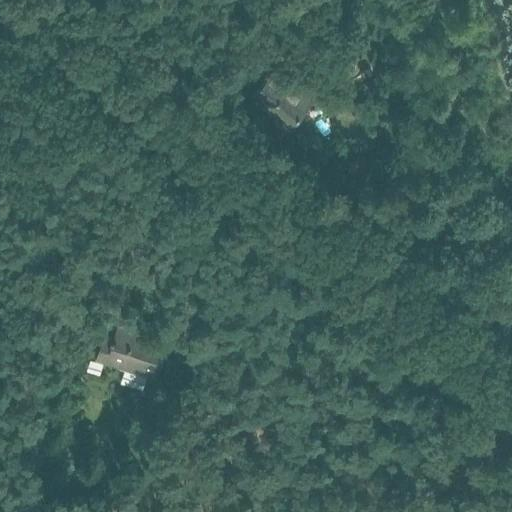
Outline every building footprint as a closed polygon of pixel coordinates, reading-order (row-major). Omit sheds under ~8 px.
[(249,26),(265,40),(273,31),(258,17),(249,26)] [(307,62),(315,54),(308,48),(300,57),(307,62)] [(271,109),(296,80),(277,65),(253,94),(271,109)] [(314,96),(296,80),(271,109),(276,114),(274,117),(287,128),(314,96)] [(358,103),(344,92),(335,104),(349,115),(358,103)] [(388,187),(374,191),(379,209),(393,204),(388,187)] [(398,252),(410,241),(394,225),(383,236),(398,252)] [(162,254),(132,246),(127,267),(157,275),(162,254)] [(153,378),(160,358),(167,339),(119,323),(114,336),(105,332),(96,358),(153,378)] [(53,354),(68,356),(70,344),(55,341),(53,354)]
